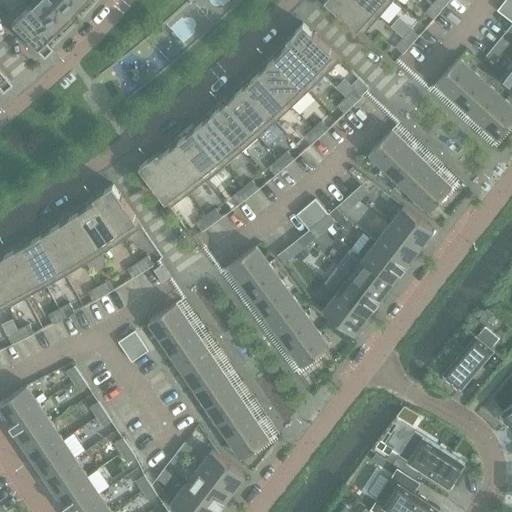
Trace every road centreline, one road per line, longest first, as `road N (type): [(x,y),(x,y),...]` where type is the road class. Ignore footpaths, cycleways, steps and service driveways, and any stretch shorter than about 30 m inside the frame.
road 1 (residential): [(109,159),(292,0)]
road 2 (residential): [(368,361),(511,177)]
road 3 (residential): [(481,511),(501,479),(503,457),(368,361)]
road 4 (residential): [(253,511),(368,361)]
road 5 (residential): [(109,159),(191,276)]
road 6 (residential): [(305,0),(405,94)]
road 7 (residential): [(0,226),(109,159)]
